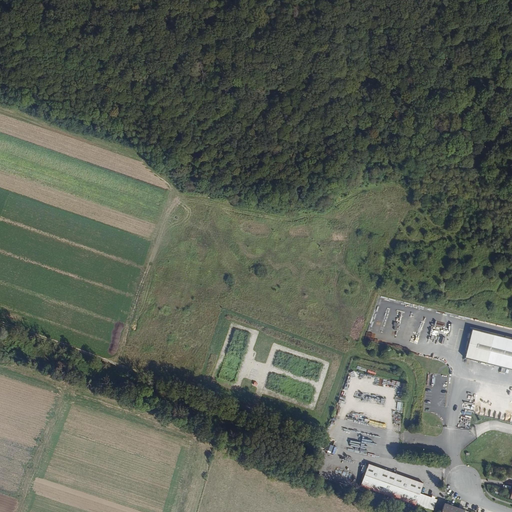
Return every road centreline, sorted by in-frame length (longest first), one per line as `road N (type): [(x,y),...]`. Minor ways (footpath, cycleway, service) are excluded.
road 1 (track): [(322,430),(0,322)]
road 2 (track): [(253,408),(274,345),(326,363),(311,407)]
road 3 (track): [(265,374),(243,367),(255,333),(232,325),(213,380),(236,388)]
